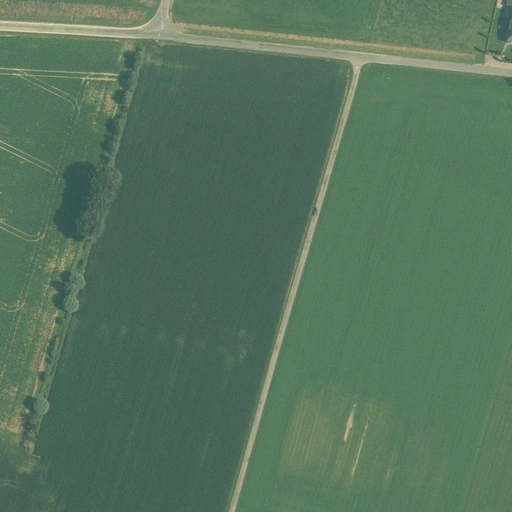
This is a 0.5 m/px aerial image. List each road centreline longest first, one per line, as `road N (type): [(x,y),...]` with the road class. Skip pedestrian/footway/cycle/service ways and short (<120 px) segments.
road 1 (unknown): [(359,58),(235,511)]
road 2 (unclassified): [(511,74),(157,36)]
road 3 (unclassified): [(157,36),(0,26)]
